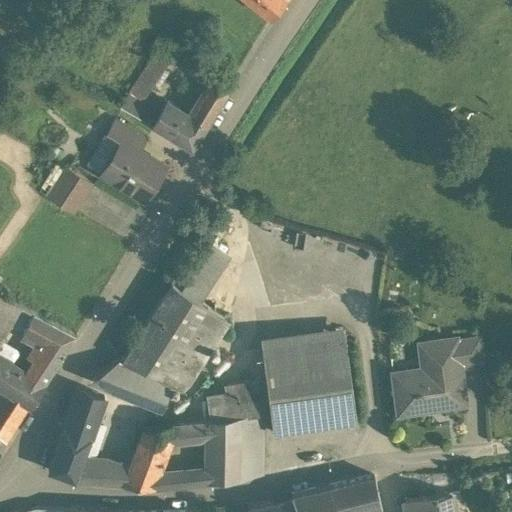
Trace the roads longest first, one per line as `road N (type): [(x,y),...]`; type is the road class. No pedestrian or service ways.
road 1 (residential): [(4,484),(307,0)]
road 2 (residential): [(4,484),(61,495),(241,493),(361,465),(511,449)]
